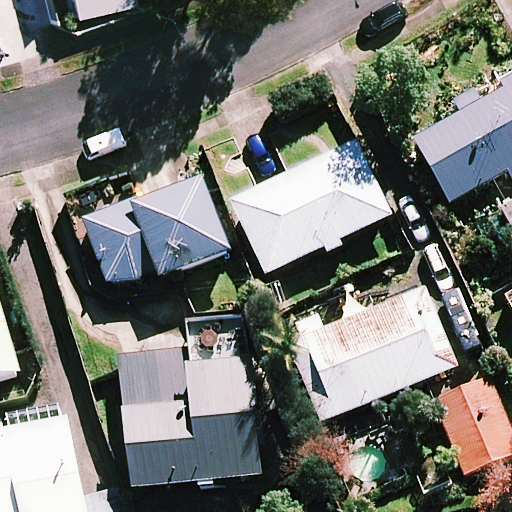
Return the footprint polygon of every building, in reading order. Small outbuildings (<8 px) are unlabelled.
[(511,183),(511,99),(415,156),(452,219),(511,183)] [(392,229),(362,165),(237,222),(266,286),(392,229)] [(228,271),(204,203),(88,245),(110,304),(159,286),(162,295),(228,271)] [(511,216),(503,222),(511,239),(511,216)] [(458,383),(427,307),(328,348),(323,336),(290,350),(326,438),(458,383)] [(0,395),(21,390),(0,316),(0,395)] [(264,492),(252,379),(190,386),(188,362),(120,370),(135,506),(264,492)] [(511,459),(511,436),(491,391),(435,417),(465,482),(511,459)] [(84,511),(67,439),(0,454),(0,511),(84,511)] [(118,511),(116,503),(87,510),(87,511),(118,511)]
